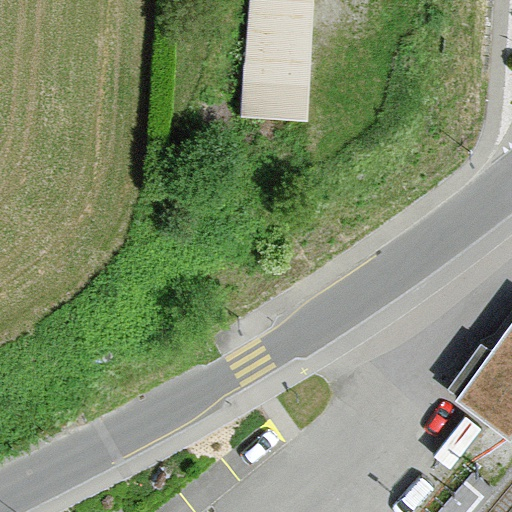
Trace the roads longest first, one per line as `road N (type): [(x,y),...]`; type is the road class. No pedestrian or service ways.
road 1 (tertiary): [(0,492),(254,362),(406,265)]
road 2 (residential): [(406,265),(412,308),(388,371),(314,467),(262,511)]
road 3 (tertiary): [(406,265),(511,182)]
